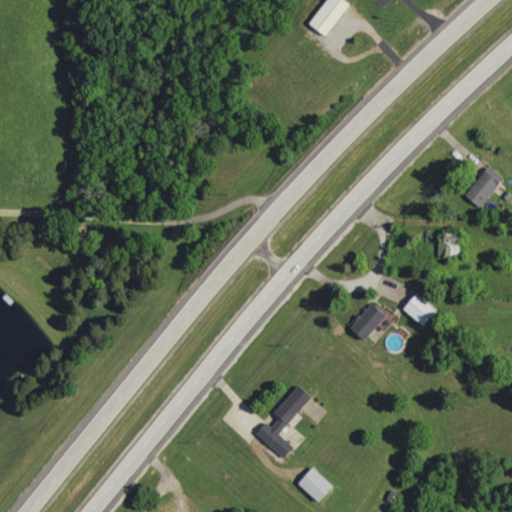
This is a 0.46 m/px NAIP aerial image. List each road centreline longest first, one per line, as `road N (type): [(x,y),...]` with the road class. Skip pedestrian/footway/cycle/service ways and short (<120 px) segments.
road 1 (primary): [(493,0),(335,149),(30,511)]
road 2 (primary): [(94,511),(351,206),(511,47)]
